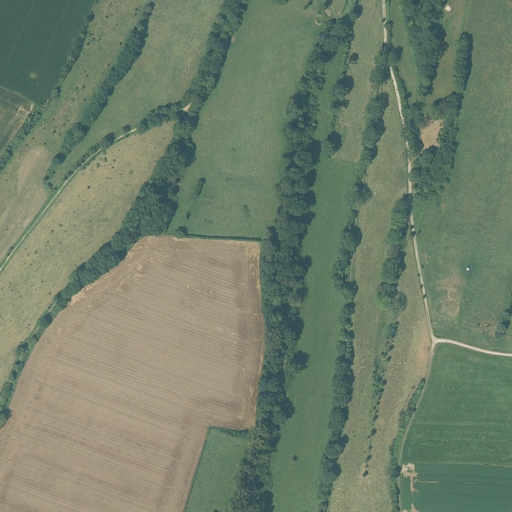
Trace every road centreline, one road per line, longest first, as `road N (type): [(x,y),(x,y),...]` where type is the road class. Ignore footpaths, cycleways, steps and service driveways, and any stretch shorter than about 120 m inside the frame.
road 1 (track): [(385,59),(353,231),(342,402),(325,511)]
road 2 (track): [(188,108),(171,161),(134,228),(45,318),(0,415)]
road 3 (track): [(188,108),(88,158),(0,269)]
road 4 (track): [(399,511),(399,454),(432,341)]
road 5 (track): [(409,190),(432,341)]
road 6 (track): [(385,59),(409,190)]
